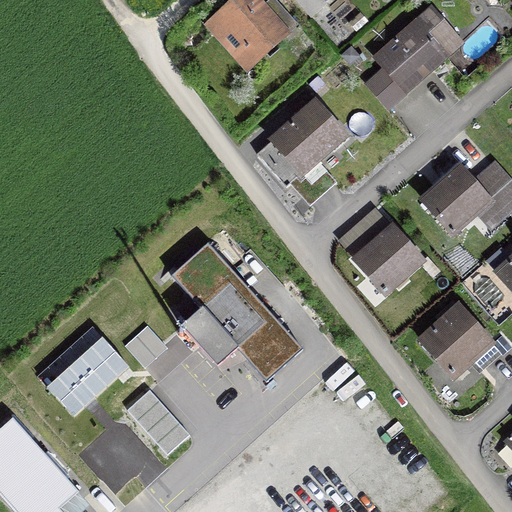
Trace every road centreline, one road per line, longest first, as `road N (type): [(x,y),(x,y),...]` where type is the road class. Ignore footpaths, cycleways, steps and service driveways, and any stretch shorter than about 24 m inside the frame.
road 1 (residential): [(301,246),(142,42),(189,0)]
road 2 (residential): [(301,246),(511,68)]
road 3 (residential): [(455,446),(301,246)]
